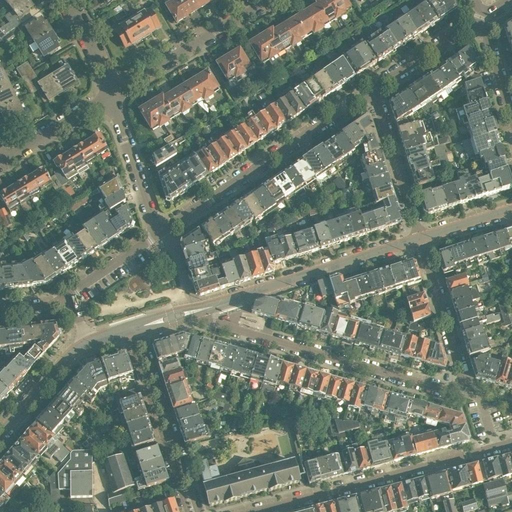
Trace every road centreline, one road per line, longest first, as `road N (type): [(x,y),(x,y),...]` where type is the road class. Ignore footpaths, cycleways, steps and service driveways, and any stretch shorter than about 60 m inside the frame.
road 1 (residential): [(196,311),(212,323),(454,388),(461,371),(420,238)]
road 2 (residential): [(251,511),(511,442)]
road 3 (residential): [(160,231),(371,92)]
road 4 (residential): [(196,311),(420,238)]
road 5 (residential): [(195,511),(132,329)]
road 6 (residential): [(132,329),(186,511)]
road 7 (residential): [(112,93),(266,0)]
road 8 (residential): [(420,238),(371,92)]
road 9 (residential): [(160,231),(112,93)]
road 10 (residential): [(371,92),(479,17)]
road 11 (residential): [(1,161),(112,93)]
road 12 (residential): [(0,433),(88,341)]
